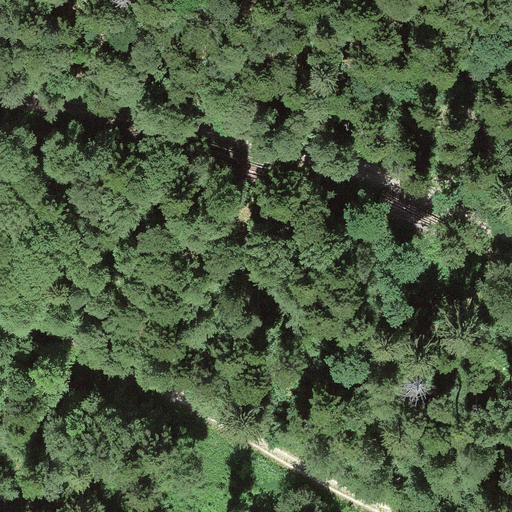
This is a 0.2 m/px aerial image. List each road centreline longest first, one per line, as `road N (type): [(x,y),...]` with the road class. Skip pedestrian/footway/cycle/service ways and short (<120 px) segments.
road 1 (track): [(0,98),(295,150),(511,229)]
road 2 (track): [(387,511),(0,302)]
